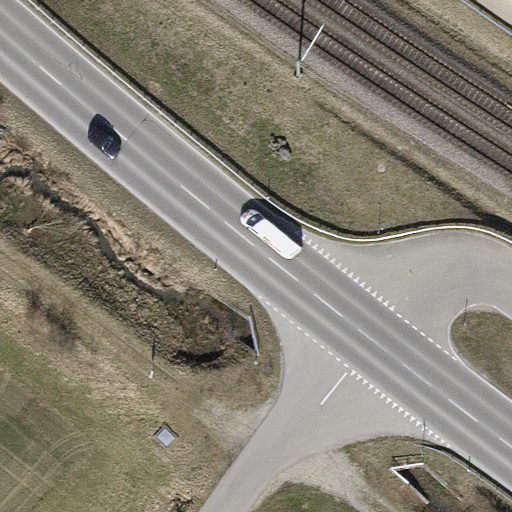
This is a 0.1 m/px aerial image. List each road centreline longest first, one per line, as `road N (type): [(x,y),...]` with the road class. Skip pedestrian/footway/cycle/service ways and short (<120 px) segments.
road 1 (primary): [(0,28),(374,340)]
road 2 (track): [(389,511),(349,482),(268,463),(0,266)]
road 3 (track): [(511,280),(466,259),(432,270),(231,511)]
road 4 (primary): [(511,443),(374,340)]
